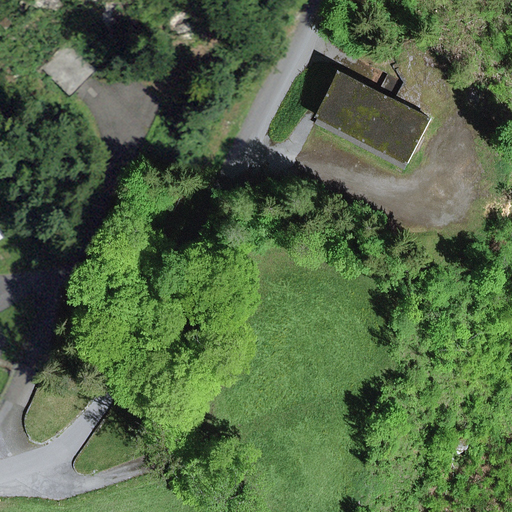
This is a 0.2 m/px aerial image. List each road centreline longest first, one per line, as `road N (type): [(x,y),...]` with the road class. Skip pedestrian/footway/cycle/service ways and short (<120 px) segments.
road 1 (unclassified): [(321,0),(151,312),(78,424),(41,452),(0,465)]
road 2 (track): [(306,401),(187,444)]
